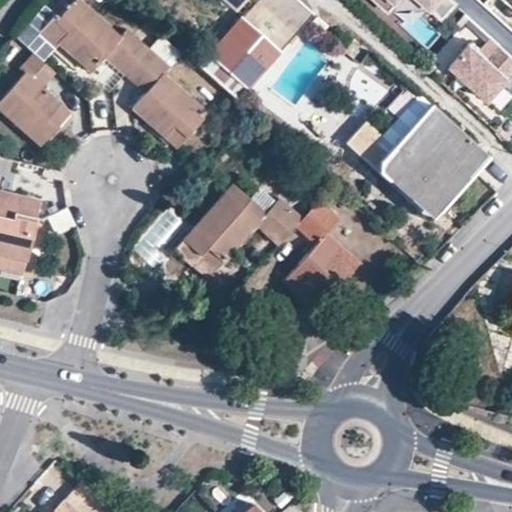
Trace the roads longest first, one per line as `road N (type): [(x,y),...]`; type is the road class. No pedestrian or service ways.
road 1 (unknown): [(511,174),(320,0)]
road 2 (residential): [(106,184),(102,265),(69,379)]
road 3 (tertiary): [(134,392),(317,463)]
road 4 (tertiary): [(322,415),(134,392)]
road 5 (residential): [(435,294),(365,351),(340,402)]
road 6 (residential): [(388,417),(401,349),(435,294)]
road 7 (tertiary): [(380,476),(511,497)]
road 8 (tertiary): [(511,480),(396,433)]
